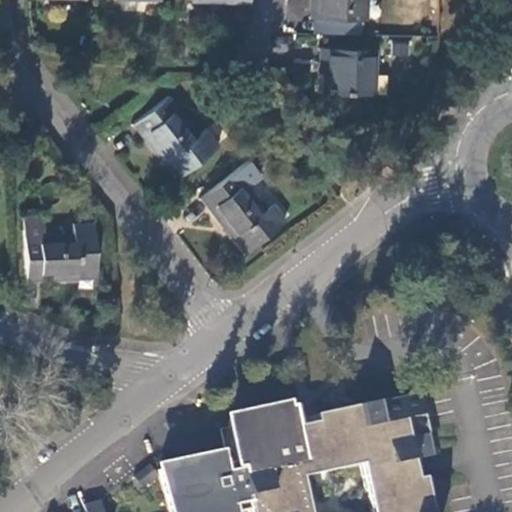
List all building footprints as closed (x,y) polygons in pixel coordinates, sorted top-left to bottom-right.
[(304,0),(305,18),(306,18),(351,19),(356,19),(355,0),(304,0)] [(351,19),(306,18),(306,33),(351,34),(351,19)] [(316,92),(369,95),(371,52),(315,49),(313,72),(318,73),(316,92)] [(127,126),(171,182),(215,148),(201,131),(195,136),(165,97),(127,126)] [(17,141),(32,130),(22,117),(7,128),(17,141)] [(194,201),(236,257),(282,222),(269,206),(263,211),(232,171),(194,201)] [(23,283),(94,281),(92,224),(69,226),(70,235),(41,235),(39,216),(19,218),(23,283)] [(424,511),(418,480),(411,482),(407,462),(428,458),(415,397),(315,420),(311,421),(312,428),(292,433),(290,425),(287,410),(225,424),(234,466),(215,470),(213,461),(155,474),(164,511),(424,511)] [(312,428),(311,421),(290,425),(292,433),(312,428)] [(99,511),(97,503),(81,507),(82,511),(99,511)]
